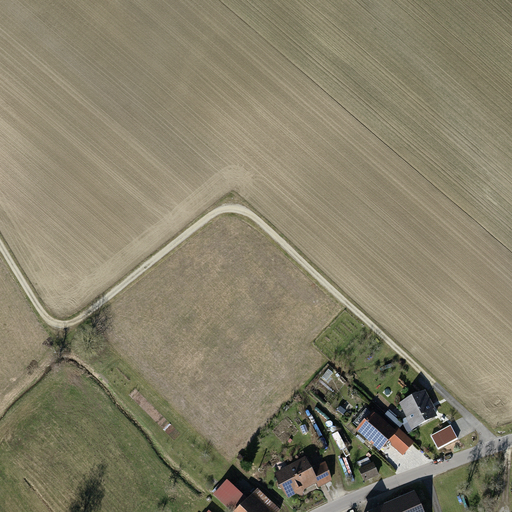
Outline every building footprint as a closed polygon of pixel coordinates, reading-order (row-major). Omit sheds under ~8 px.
[(427,393),(401,405),(413,431),(439,419),(427,393)] [(396,432),(374,413),(357,432),(383,455),(392,445),(405,456),(416,444),(399,429),(396,432)] [(453,425),(433,435),(439,447),(459,438),(453,425)] [(306,459),(276,473),(289,499),(315,486),(317,491),(334,482),(325,464),(312,471),(306,459)] [(375,465),(359,471),(365,484),(380,478),(375,465)] [(237,511),(248,500),(227,482),(215,497),(232,511),(237,511)] [(280,511),(281,511),(259,491),(239,511),(280,511)] [(424,511),(417,493),(377,509),(378,511),(424,511)]
